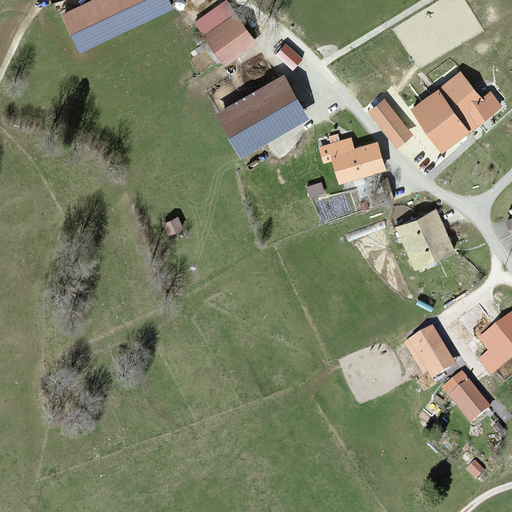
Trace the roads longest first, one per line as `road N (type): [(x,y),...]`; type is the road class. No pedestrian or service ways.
road 1 (unclassified): [(484,209),(456,206),(423,185),(308,52),(245,0)]
road 2 (track): [(511,450),(510,422),(444,331),(464,299),(510,270)]
road 3 (track): [(320,66),(430,0)]
